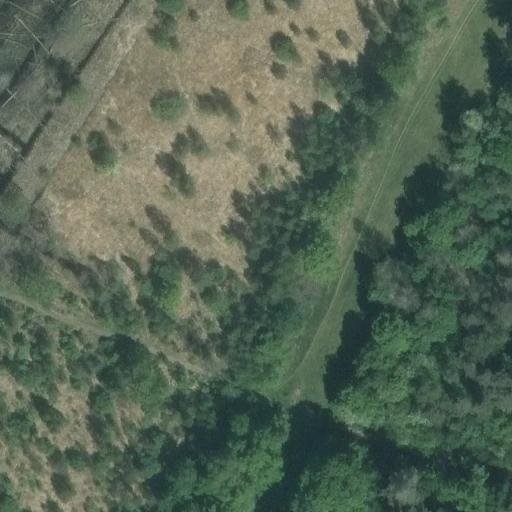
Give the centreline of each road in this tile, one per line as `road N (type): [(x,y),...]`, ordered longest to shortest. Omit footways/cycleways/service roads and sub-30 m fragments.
road 1 (track): [(511,489),(0,291)]
road 2 (track): [(298,406),(496,0)]
